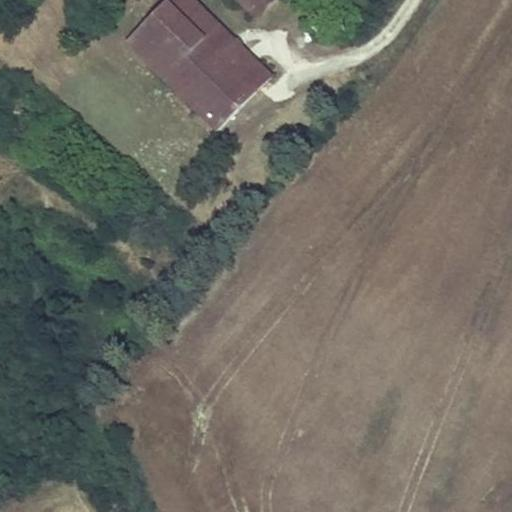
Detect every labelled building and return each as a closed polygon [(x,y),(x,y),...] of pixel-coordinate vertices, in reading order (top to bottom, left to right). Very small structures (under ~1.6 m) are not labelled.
[(217,137),(260,93),(189,24),(203,10),(193,0),(172,0),(126,48),(145,66),(159,51),(203,94),(189,109),(217,137)] [(230,0),(254,21),(273,0),(230,0)] [(260,93),(274,78),(203,10),(189,24),(260,93)] [(189,109),(203,94),(159,51),(145,66),(189,109)] [(38,116),(40,111),(28,99),(37,91),(37,88),(30,82),(17,95),(19,101),(2,118),(19,135),(38,116)]
